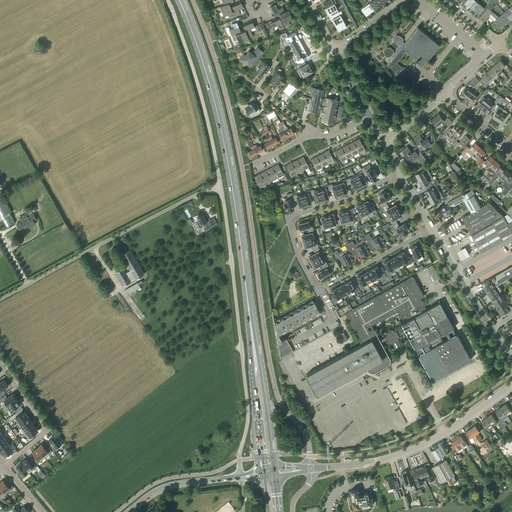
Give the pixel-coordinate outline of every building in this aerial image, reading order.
[(331,0),(321,0),(320,1),(322,5),(324,5),(326,8),(334,4),(331,0)] [(367,15),(379,6),(374,0),(373,0),(369,3),(370,5),(363,10),(367,15)] [(479,4),(475,0),(470,7),(474,10),(479,4)] [(489,2),(486,6),(488,8),(489,7),(492,4),(491,3),(493,1),(494,0),(490,0),(491,1),(489,2)] [(235,5),(231,6),(235,15),(235,16),(240,14),(238,9),(243,7),(240,1),(235,4),(235,5)] [(220,11),(220,12),(225,10),(231,8),(230,6),(229,7),(228,5),(230,4),(230,3),(230,2),(224,5),(219,7),(220,9),(220,11)] [(338,12),(337,10),(334,4),(326,8),(328,12),(327,13),(329,17),(338,12)] [(479,14),(481,12),(483,14),(488,8),(486,6),(485,6),(484,8),(479,4),(474,10),(479,14)] [(229,18),(235,15),(231,6),(231,5),(230,6),(231,8),(225,10),(220,12),(221,13),(223,15),(223,16),(227,15),(229,18)] [(284,13),(284,12),(282,7),(277,9),(275,5),(269,7),(272,13),(273,13),(274,17),(278,15),(284,13)] [(485,16),(487,18),(489,16),(494,21),(492,23),(495,27),(497,26),(500,29),(505,24),(499,17),(492,12),(490,10),(485,16)] [(278,15),(279,18),(280,18),(281,19),(291,15),(291,14),(288,12),(288,11),(284,12),(284,13),(278,15)] [(335,25),(343,20),(340,15),(342,14),(341,11),(339,12),(338,12),(329,17),(332,22),(333,21),(335,25)] [(510,20),(504,13),(499,17),(505,24),(510,20)] [(288,22),(292,20),(291,18),(291,16),(291,15),(281,19),(280,18),(279,18),(280,19),(283,27),(289,25),(288,22)] [(229,36),(231,35),(231,34),(240,31),(239,27),(240,27),(238,21),(235,22),(235,21),(236,21),(235,19),(231,21),(232,23),(231,23),(233,28),(229,30),(228,27),(226,28),(229,36)] [(283,27),(280,19),(276,20),(275,19),(266,23),(268,29),(277,26),(279,30),(284,28),(283,27)] [(346,26),(343,20),(335,25),(337,28),(335,29),(337,32),(346,26)] [(242,26),(244,30),(246,35),(247,35),(248,39),(253,37),(250,29),(254,27),(251,21),(246,23),(246,24),(242,26)] [(255,26),(258,32),(263,30),(261,24),(255,26)] [(392,69),(397,63),(406,51),(417,60),(415,62),(422,68),(440,45),(417,27),(405,43),(405,44),(404,44),(402,43),(403,41),(403,38),(399,35),(396,35),(393,39),(393,42),(397,45),(400,45),(394,53),(393,53),(393,50),(389,47),(386,47),(383,51),(384,54),(387,57),(390,57),(391,56),(394,58),(388,66),(392,69)] [(231,34),(231,35),(234,41),(237,39),(239,43),(241,43),(243,43),(244,43),(240,33),(242,32),(242,30),(240,31),(231,34)] [(244,30),(243,30),(244,32),(242,33),(242,32),(240,33),(244,43),(245,42),(247,40),(249,40),(248,39),(247,35),(246,35),(244,30)] [(285,33),(280,35),(289,51),(300,45),(293,35),(288,38),(285,33)] [(300,45),(289,51),(293,58),(293,59),(295,58),(297,62),(306,57),(300,45)] [(254,63),(255,61),(263,52),(257,48),(252,54),(248,51),(245,55),(243,54),(239,60),(242,63),(243,61),(248,65),(250,62),(252,63),(254,63)] [(496,65),(501,70),(505,66),(501,60),(496,65)] [(263,76),(270,68),(261,61),(259,65),(260,66),(256,71),(257,72),(257,73),(257,74),(258,75),(260,75),(261,75),(263,76)] [(307,67),(304,62),(298,65),(300,68),(297,70),(301,77),(307,74),(308,75),(309,75),(310,75),(310,74),(311,73),(310,72),(309,71),(310,70),(308,66),(307,67)] [(397,63),(392,69),(404,79),(410,72),(403,67),(403,68),(397,63)] [(498,76),(503,72),(501,70),(496,65),(491,69),(498,76)] [(487,73),(493,80),(498,76),(491,69),(487,73)] [(282,85),(286,80),(283,78),(275,71),(272,75),(273,77),(270,81),(271,82),(270,83),(271,84),(272,85),(273,85),(274,85),(276,87),(279,83),(282,85)] [(494,80),(493,80),(487,73),(482,77),(485,80),(482,83),(486,87),(494,80)] [(304,91),(309,84),(306,81),(300,88),(304,91)] [(289,86),(283,93),(289,98),(295,90),(289,86)] [(464,98),(470,90),(466,87),(460,95),(464,98)] [(324,102),(321,101),(324,91),(313,88),(311,100),(321,102),(321,105),(324,105),(324,102)] [(464,98),(468,101),(474,93),(470,90),(464,98)] [(478,96),(474,93),(468,101),(472,104),(478,96)] [(488,103),(482,109),(487,114),(493,107),(494,109),(498,102),(501,97),(502,97),(499,95),(498,97),(494,103),(493,106),(490,103),(492,101),(490,100),(488,103)] [(477,105),(482,109),(488,103),(490,100),(490,99),(488,97),(486,99),(484,98),(477,105)] [(320,107),(319,113),(323,114),(321,122),(333,124),(338,101),(326,98),(325,102),(324,102),(324,105),(324,108),(320,107)] [(247,104),(253,112),(255,114),(259,110),(258,108),(253,100),(247,104)] [(320,107),(321,105),(321,102),(311,100),(308,111),(319,113),(320,107)] [(493,118),(497,121),(504,110),(499,106),(499,107),(497,110),(496,110),(497,111),(493,118)] [(506,116),(505,116),(507,112),(504,110),(497,121),(501,123),(506,116)] [(270,112),(266,114),(269,120),(276,116),(276,115),(274,111),(272,112),(271,113),(270,112)] [(444,121),(439,114),(431,121),(437,128),(445,121),(448,126),(452,122),(447,118),(444,121)] [(291,128),(288,129),(287,127),(286,127),(283,128),(282,126),(285,125),(283,121),(280,123),(283,129),(287,137),(294,133),(291,128)] [(278,124),(280,128),(278,129),(280,133),(278,134),(281,140),(287,137),(283,129),(280,123),(278,124)] [(453,144),(459,138),(457,136),(463,131),(456,124),(451,130),(449,128),(443,134),(453,144)] [(414,138),(418,145),(421,142),(426,148),(432,144),(431,142),(433,141),(429,135),(423,139),(420,134),(414,138)] [(456,141),(452,145),(455,148),(458,144),(459,146),(461,143),(464,146),(471,139),(466,134),(459,143),(456,141)] [(248,136),(248,135),(245,137),(246,139),(248,143),(248,144),(248,145),(248,146),(249,147),(250,148),(251,150),(248,152),(251,157),(257,153),(253,146),(253,145),(251,141),(248,136)] [(278,142),(275,137),(274,135),(271,137),(268,138),(272,145),(278,142)] [(268,138),(266,139),(264,140),(265,143),(263,144),(266,148),(272,145),(268,138)] [(353,142),(359,153),(365,150),(359,139),(353,142)] [(353,142),(347,145),(353,156),(359,153),(353,142)] [(472,157),(473,155),(480,147),(475,143),(471,148),(470,147),(469,148),(467,146),(461,154),(463,156),(467,152),(472,157)] [(253,146),(257,153),(263,150),(260,145),(257,147),(256,144),(253,146),(253,145),(253,146)] [(347,145),(341,148),(347,159),(353,156),(347,145)] [(413,161),(417,158),(424,163),(427,160),(416,145),(413,147),(414,148),(412,150),(411,148),(410,149),(408,146),(402,151),(409,160),(411,158),(413,161)] [(475,162),(478,165),(482,160),(480,158),(481,157),(480,156),(485,151),(480,147),(473,155),(475,156),(474,157),(477,160),(475,162)] [(341,162),(347,159),(341,148),(335,152),(341,162)] [(323,153),(328,164),(334,161),(328,150),(323,153)] [(323,153),(317,156),(322,167),(328,164),(323,153)] [(316,171),(322,167),(317,156),(310,160),(316,171)] [(491,156),(486,161),(485,160),(484,162),(482,160),(478,165),(480,166),(483,163),(487,166),(485,168),(487,169),(495,160),(491,156)] [(297,160),(303,171),(309,168),(303,157),(297,160)] [(297,174),(303,171),(297,160),(291,163),(297,174)] [(491,171),(495,175),(501,169),(498,166),(500,164),(495,160),(487,169),(484,173),(486,176),(486,175),(491,171)] [(290,177),(297,174),(291,163),(285,166),(290,177)] [(272,167),(278,178),(283,175),(278,164),(272,167)] [(416,174),(419,180),(430,174),(426,169),(429,167),(428,164),(418,169),(420,172),(416,174)] [(272,167),(266,170),(272,181),(278,178),(272,167)] [(364,167),(361,168),(365,176),(368,174),(371,181),(372,180),(372,181),(376,179),(376,178),(375,176),(377,175),(377,174),(375,170),(374,169),(372,170),(371,167),(365,170),(364,167)] [(360,173),(354,175),(361,187),(364,185),(364,184),(366,183),(362,177),(365,176),(361,168),(362,171),(359,172),(360,173)] [(488,183),(491,185),(498,177),(503,181),(504,181),(510,173),(505,169),(503,171),(501,169),(495,175),(494,177),(491,180),(488,183)] [(266,170),(260,173),(266,184),(272,181),(266,170)] [(259,188),(266,184),(260,173),(253,177),(259,188)] [(481,176),(478,179),(480,181),(480,180),(482,179),(486,183),(483,186),(485,187),(488,183),(491,180),(486,175),(486,176),(484,173),(481,176)] [(511,174),(510,173),(504,181),(505,182),(503,185),(506,187),(505,189),(506,190),(504,193),(507,195),(509,193),(509,192),(508,191),(511,186),(509,184),(511,180),(511,174)] [(426,184),(428,187),(437,182),(436,179),(433,181),(430,174),(419,180),(422,186),(426,184)] [(349,177),(346,179),(349,185),(352,183),(355,189),(357,188),(357,189),(361,187),(354,175),(349,178),(349,177)] [(343,181),(337,183),(341,195),(345,194),(344,193),(347,193),(344,186),(349,185),(346,179),(342,180),(343,181)] [(425,192),(429,198),(439,192),(436,186),(439,185),(437,182),(428,187),(429,190),(425,192)] [(331,184),(328,185),(330,191),(333,190),(335,196),(337,196),(338,196),(341,195),(337,183),(332,185),(331,184)] [(325,187),(319,188),(323,201),(326,200),(326,199),(328,198),(326,192),(330,191),(328,185),(324,186),(325,187)] [(315,195),(317,202),(319,201),(319,202),(323,201),(319,188),(314,190),(313,189),(310,190),(312,196),(315,195)] [(302,193),(305,206),(309,205),(309,204),(311,203),(309,197),(312,196),(310,190),(307,191),(307,192),(302,193)] [(449,204),(451,208),(465,201),(471,213),(482,207),(472,190),(448,203),(448,204),(449,204)] [(378,205),(380,209),(387,205),(385,201),(391,197),(392,196),(390,192),(389,193),(389,192),(387,193),(386,191),(385,192),(385,191),(381,193),(381,194),(380,194),(381,196),(379,197),(382,202),(378,205)] [(0,217),(1,217),(7,227),(14,223),(8,212),(10,211),(0,192),(0,217)] [(432,204),(436,202),(438,204),(448,199),(446,196),(442,198),(439,192),(429,198),(432,204)] [(292,193),(287,194),(287,197),(284,198),(285,202),(283,203),(284,203),(283,204),(284,208),(285,208),(287,208),(288,210),(289,210),(293,209),(294,208),(292,202),(295,201),(293,195),(292,193)] [(296,194),(293,195),(295,201),(297,200),(299,207),(302,206),(302,207),(305,206),(302,193),(296,195),(296,194)] [(365,202),(361,203),(368,215),(373,212),(373,213),(376,211),(373,206),(370,207),(367,201),(365,202)] [(357,215),(359,220),(363,218),(362,218),(368,215),(361,203),(358,205),(358,206),(356,207),(360,213),(357,215)] [(471,213),(462,218),(471,234),(493,222),(504,217),(490,203),(471,213)] [(448,204),(438,210),(440,213),(439,213),(441,217),(442,216),(442,217),(453,211),(451,208),(449,204),(448,204)] [(388,216),(399,210),(397,207),(396,205),(389,208),(387,205),(380,209),(382,208),(384,211),(385,211),(388,216)] [(347,221),(348,223),(353,221),(353,222),(359,220),(357,215),(352,216),(350,209),(348,210),(348,209),(344,210),(347,221)] [(340,219),(337,220),(339,226),(342,225),(342,223),(347,221),(344,210),(340,211),(341,212),(338,213),(340,219)] [(390,221),(392,226),(397,223),(395,219),(401,216),(400,214),(401,213),(399,210),(388,216),(390,221)] [(21,221),(16,223),(21,232),(35,224),(34,221),(37,220),(33,213),(30,215),(31,216),(27,217),(26,213),(18,217),(20,221),(21,221)] [(330,214),(327,215),(330,228),(336,226),(336,227),(339,226),(337,220),(335,221),(333,214),(331,215),(330,214)] [(482,253),(503,241),(511,235),(511,223),(511,222),(511,220),(511,218),(508,214),(504,217),(493,222),(493,223),(472,235),(482,253)] [(203,215),(197,218),(199,221),(197,222),(200,228),(204,226),(205,228),(204,228),(205,231),(210,228),(203,215)] [(325,229),(330,228),(327,215),(323,216),(323,217),(321,217),(323,224),(320,225),(321,228),(322,231),(325,230),(325,229)] [(300,230),(307,228),(308,231),(313,229),(312,226),(310,221),(305,222),(305,221),(301,222),(301,223),(298,224),(299,225),(298,225),(299,229),(300,229),(300,230)] [(392,226),(390,227),(393,233),(396,232),(397,234),(401,233),(402,234),(403,234),(403,235),(407,233),(406,232),(407,231),(406,230),(408,229),(408,228),(409,227),(406,224),(405,223),(399,227),(397,223),(392,226)] [(379,233),(375,235),(381,246),(381,245),(382,246),(385,245),(384,244),(385,243),(383,240),(387,238),(382,230),(381,227),(380,226),(376,228),(379,233)] [(302,240),(302,242),(315,238),(314,233),(313,229),(308,231),(308,234),(302,236),(302,238),(301,238),(302,240)] [(369,235),(365,237),(371,246),(374,245),(376,248),(377,248),(377,249),(380,247),(380,246),(381,246),(375,235),(371,237),(369,235)] [(363,242),(359,244),(365,254),(366,254),(366,255),(369,253),(368,252),(369,252),(367,248),(371,246),(365,237),(362,239),(363,242)] [(304,245),(305,247),(312,245),(313,250),(318,247),(317,243),(317,244),(315,238),(302,242),(303,245),(304,245)] [(353,243),(350,245),(355,255),(358,253),(360,257),(361,256),(362,257),(364,256),(364,255),(365,254),(359,244),(355,246),(353,243)] [(347,250),(343,252),(349,263),(350,262),(350,263),(353,262),(353,261),(353,260),(351,257),(355,255),(350,245),(346,247),(347,250)] [(411,248),(414,255),(412,257),(415,262),(418,261),(417,259),(422,256),(421,254),(421,253),(420,250),(419,251),(416,245),(414,247),(413,246),(411,247),(411,248)] [(315,254),(309,257),(309,258),(310,259),(309,259),(311,263),(322,256),(320,251),(318,247),(313,250),(315,254)] [(145,274),(131,250),(121,255),(130,270),(126,273),(123,268),(115,273),(123,286),(131,282),(131,281),(135,279),(145,274)] [(349,263),(343,252),(339,254),(338,252),(334,254),(339,263),(343,262),(344,265),(345,265),(346,266),(349,264),(348,263),(349,263)] [(404,252),(398,255),(405,266),(412,262),(410,257),(407,258),(404,252)] [(405,266),(398,255),(393,257),(399,267),(403,265),(404,267),(405,266)] [(313,266),(314,267),(321,264),(322,267),(327,264),(326,261),(325,261),(322,256),(311,263),(313,266)] [(393,257),(388,260),(395,272),(394,270),(399,267),(393,257)] [(395,272),(388,260),(383,263),(387,269),(384,271),(387,276),(395,272)] [(329,267),(327,264),(322,267),(324,270),(317,273),(318,274),(317,274),(319,278),(320,277),(320,278),(323,277),(323,278),(327,275),(332,272),(329,267)] [(439,278),(432,265),(427,268),(434,281),(439,278)] [(374,268),(372,269),(378,281),(386,277),(383,271),(381,273),(377,266),(376,266),(373,267),(374,268)] [(369,271),(367,272),(373,282),(377,280),(378,281),(372,269),(371,268),(369,270),(369,271)] [(504,271),(495,277),(499,284),(508,278),(504,271)] [(373,282),(367,272),(362,274),(367,284),(372,282),(373,282)] [(367,284),(362,274),(360,275),(360,274),(357,276),(357,277),(360,283),(358,285),(361,290),(363,289),(362,287),(367,284)] [(354,308),(353,308),(353,309),(352,309),(349,303),(348,303),(348,304),(343,307),(343,306),(342,307),(337,310),(336,310),(338,314),(340,317),(346,313),(347,315),(359,337),(368,332),(366,327),(398,309),(401,314),(406,311),(410,318),(424,310),(419,301),(418,302),(417,299),(422,296),(412,277),(411,277),(410,278),(409,277),(403,281),(402,282),(397,285),(397,284),(396,285),(391,288),(390,288),(390,289),(384,292),(384,291),(383,292),(384,292),(378,295),(377,295),(372,298),(371,299),(365,302),(364,302),(365,302),(359,305),(358,305),(358,306),(354,308)] [(126,289),(129,294),(141,288),(139,285),(143,282),(142,280),(126,289)] [(351,280),(345,283),(351,293),(353,292),(354,293),(359,291),(357,285),(354,287),(351,280)] [(493,302),(502,296),(493,282),(484,288),(493,302)] [(345,283),(340,286),(346,296),(351,293),(345,283)] [(346,296),(340,286),(335,288),(341,298),(346,296)] [(336,301),(341,298),(335,288),(334,289),(333,289),(330,290),(331,291),(330,291),(334,298),(331,299),(334,304),(337,303),(336,301)] [(502,296),(493,302),(501,316),(507,312),(509,315),(511,313),(511,308),(510,309),(502,296)] [(280,359),(293,352),(287,339),(285,340),(284,338),(281,340),(278,334),(283,332),(282,331),(285,329),(286,330),(289,328),(292,326),(293,327),(296,325),(296,324),(299,322),(299,323),(303,321),(302,321),(305,319),(306,320),(309,318),(309,317),(312,315),(312,316),(316,314),(315,313),(319,311),(314,301),(310,303),(309,303),(306,304),(307,305),(303,307),(303,306),(299,308),(300,309),(297,311),(296,310),(293,312),(290,314),(290,313),(286,315),(287,316),(284,318),(283,317),(280,319),(280,320),(277,321),(277,320),(274,322),(274,318),(273,316),(272,310),(272,309),(272,310),(280,359)] [(385,337),(379,341),(373,330),(368,332),(359,337),(363,343),(306,375),(317,395),(368,367),(369,371),(373,372),(388,363),(388,364),(389,360),(387,356),(388,355),(384,348),(383,349),(380,343),(387,340),(389,343),(390,342),(390,344),(391,343),(392,344),(395,342),(398,340),(398,339),(399,339),(398,338),(399,337),(399,336),(406,332),(415,349),(418,355),(432,381),(471,360),(439,302),(424,310),(410,318),(401,323),(404,330),(398,334),(396,330),(394,331),(392,329),(391,329),(391,330),(387,332),(386,332),(387,335),(385,336),(385,337)] [(339,334),(343,342),(348,340),(344,332),(339,334)] [(0,395),(4,392),(3,389),(8,386),(4,380),(0,382),(0,395)] [(16,399),(12,394),(7,398),(5,395),(0,399),(2,401),(4,400),(8,405),(16,399)] [(9,411),(11,414),(16,410),(14,408),(20,404),(16,399),(8,405),(11,410),(9,411)] [(506,403),(501,407),(506,414),(511,410),(506,403)] [(506,414),(501,407),(496,411),(501,417),(506,414)] [(19,422),(27,416),(24,411),(18,415),(17,412),(11,416),(13,418),(15,417),(19,422)] [(498,421),(497,420),(499,419),(494,412),(487,417),(491,424),(493,426),(497,423),(504,432),(505,431),(508,436),(510,435),(499,420),(498,421)] [(19,422),(22,427),(31,421),(27,416),(19,422)] [(481,421),(486,428),(491,424),(487,417),(481,421)] [(503,425),(506,424),(502,418),(499,420),(510,435),(503,425)] [(26,432),(34,426),(31,421),(22,427),(26,432)] [(471,429),(480,442),(482,440),(478,433),(480,431),(476,425),(471,429)] [(38,431),(34,426),(26,432),(29,437),(27,438),(29,441),(34,437),(33,435),(38,431)] [(484,456),(485,457),(489,455),(485,449),(483,447),(481,443),(480,442),(471,429),(466,432),(470,438),(472,437),(477,443),(478,443),(482,449),(479,451),(483,457),(484,456)] [(61,443),(55,435),(49,439),(53,444),(51,446),(55,451),(57,449),(56,447),(61,443)] [(462,447),(467,444),(461,435),(459,437),(459,436),(456,438),(462,447)] [(451,442),(454,447),(452,449),(453,450),(454,453),(454,454),(463,448),(462,447),(456,438),(452,440),(453,441),(451,442)] [(486,439),(481,443),(486,449),(491,446),(486,439)] [(0,449),(1,451),(9,445),(6,440),(0,444),(0,449)] [(443,441),(438,445),(439,447),(432,452),(437,460),(445,456),(444,454),(449,451),(443,441)] [(41,444),(37,448),(43,456),(48,452),(49,454),(52,452),(48,447),(46,449),(41,444)] [(17,451),(15,449),(13,450),(9,445),(1,451),(4,456),(10,452),(11,455),(17,451)] [(37,464),(40,462),(38,460),(43,456),(37,448),(32,452),(36,457),(34,459),(37,464)] [(26,459),(21,463),(28,471),(32,467),(34,469),(37,467),(33,462),(30,464),(26,459)] [(448,480),(454,476),(455,476),(446,460),(434,466),(432,468),(441,484),(448,480)] [(18,474),(22,479),(25,477),(23,475),(28,471),(21,463),(16,467),(21,472),(18,474)] [(429,479),(430,480),(435,478),(430,467),(427,469),(425,464),(422,466),(423,466),(420,467),(424,477),(427,476),(429,479)] [(422,484),(422,482),(421,478),(424,477),(420,467),(417,469),(417,468),(414,469),(416,473),(413,475),(417,485),(422,484)] [(400,474),(404,485),(404,486),(406,487),(407,486),(414,484),(412,478),(409,479),(406,472),(400,474)] [(394,491),(400,489),(397,481),(394,482),(392,476),(384,479),(385,482),(384,483),(385,486),(386,486),(387,489),(393,488),(394,491)] [(457,482),(457,481),(454,476),(448,480),(451,485),(457,482)] [(3,480),(0,482),(0,487),(4,492),(10,488),(11,490),(14,488),(10,483),(7,485),(3,480)] [(495,493),(498,490),(493,484),(490,486),(495,493)] [(350,490),(353,508),(372,505),(371,497),(368,498),(367,492),(358,494),(358,489),(350,490)]
